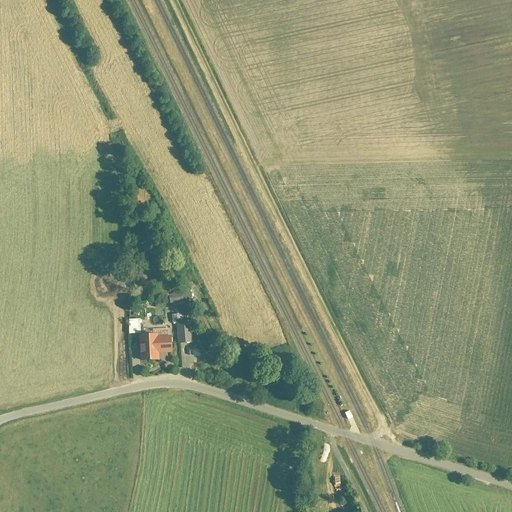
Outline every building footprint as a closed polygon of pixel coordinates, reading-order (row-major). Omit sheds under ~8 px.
[(132,189),(133,209),(142,208),(141,188),(132,189)] [(168,293),(169,303),(188,302),(187,292),(168,293)] [(138,333),(137,321),(128,321),(128,333),(138,333)] [(177,346),(191,344),(189,324),(175,325),(177,346)] [(170,354),(170,336),(137,336),(137,361),(156,361),(156,354),(170,354)]
